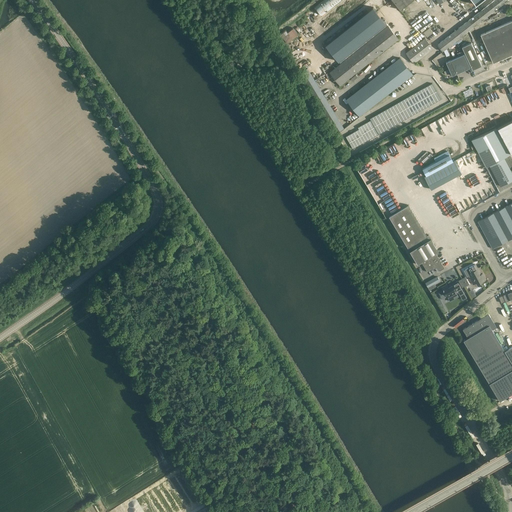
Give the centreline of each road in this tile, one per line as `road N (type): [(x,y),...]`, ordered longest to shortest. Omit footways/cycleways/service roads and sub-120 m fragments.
road 1 (residential): [(0,339),(149,225),(158,203),(31,0)]
road 2 (unclassified): [(511,490),(431,353),(442,332),(511,274)]
road 3 (unknown): [(487,249),(438,234),(402,188),(402,174),(408,158),(503,105)]
